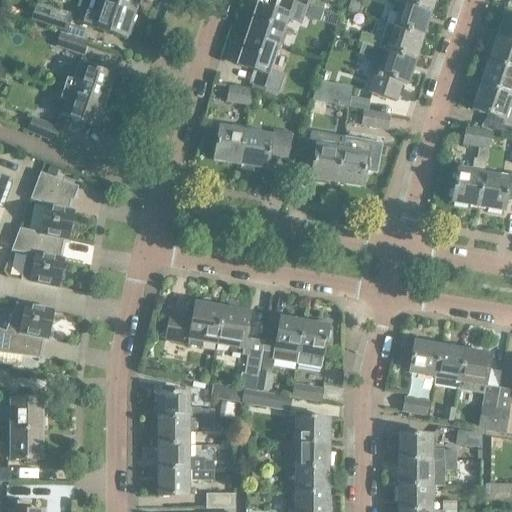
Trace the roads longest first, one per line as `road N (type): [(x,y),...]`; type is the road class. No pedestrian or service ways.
road 1 (residential): [(399,249),(475,0)]
road 2 (residential): [(116,511),(115,369),(141,258)]
road 3 (residential): [(399,249),(155,206)]
road 4 (residential): [(141,258),(383,303)]
road 5 (residential): [(155,206),(217,0)]
road 6 (residential): [(363,511),(363,389),(383,303)]
road 7 (residential): [(383,303),(511,324)]
